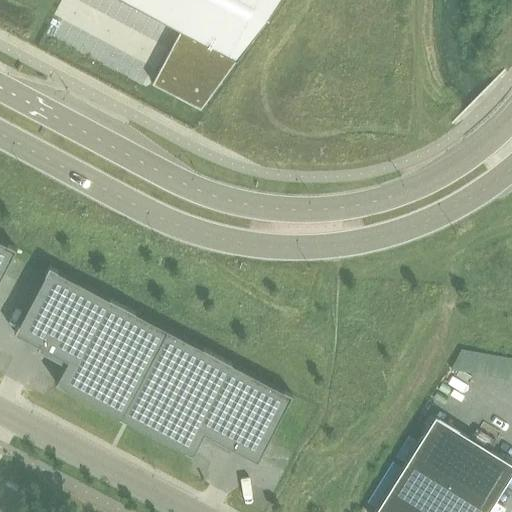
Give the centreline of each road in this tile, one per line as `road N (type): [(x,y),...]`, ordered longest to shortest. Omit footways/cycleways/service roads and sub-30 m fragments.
road 1 (unclassified): [(511,120),(460,166),(415,190),(302,214),(248,209),(183,186),(0,90)]
road 2 (unclassified): [(0,135),(191,232),(253,246),(377,236),(432,217),(511,170)]
road 3 (unclassified): [(185,511),(0,411)]
